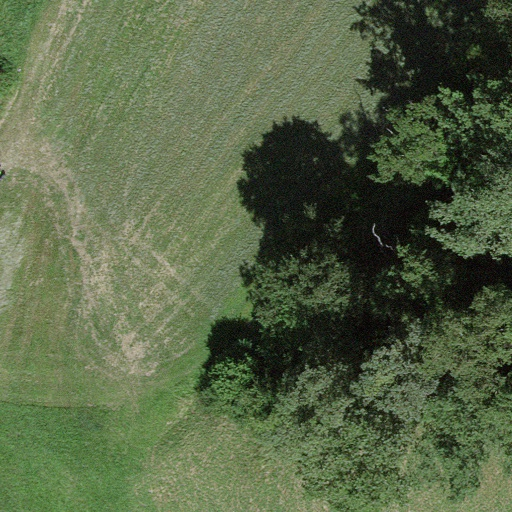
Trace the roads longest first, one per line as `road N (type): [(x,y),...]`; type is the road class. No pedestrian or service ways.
road 1 (track): [(7,151),(53,163),(78,194),(40,341)]
road 2 (track): [(85,0),(0,159)]
